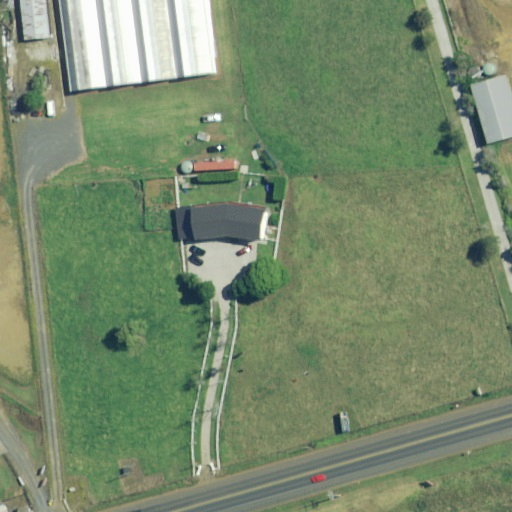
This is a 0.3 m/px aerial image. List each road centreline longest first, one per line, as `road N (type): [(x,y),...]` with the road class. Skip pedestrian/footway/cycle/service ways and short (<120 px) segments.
road 1 (primary): [(177,511),(511,416)]
road 2 (track): [(430,0),(511,278)]
